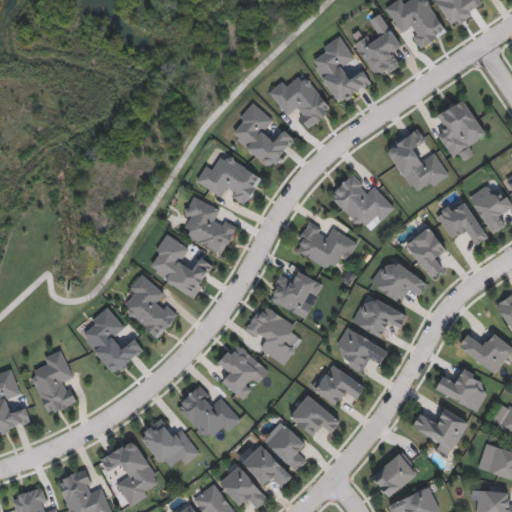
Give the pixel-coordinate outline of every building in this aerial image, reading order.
[(401,33),(385,6),(395,0),(405,0),(407,3),(412,0),(428,0),(447,32),(420,48),(409,29),(401,33)] [(482,0),(486,6),(453,27),(435,0),(482,0)] [(377,80),(355,42),(373,31),(373,30),(387,21),(403,47),(395,52),(403,64),(377,80)] [(372,83),(338,103),(309,54),(342,35),(356,59),(342,67),(348,77),(363,68),(372,83)] [(333,110),(309,128),(296,110),(287,116),(268,91),(284,80),(288,86),(305,73),(333,110)] [(451,157),(438,134),(445,130),(436,113),(465,97),(485,134),(469,143),(475,153),(464,159),(461,152),(451,157)] [(296,139),(272,169),(234,139),(240,131),(233,126),(253,101),(277,120),(270,129),(277,135),(282,128),(296,139)] [(434,150),(449,175),(416,195),(386,146),(418,127),(427,141),(417,147),(424,157),(434,150)] [(263,176),(247,203),(226,192),(223,197),(196,182),(206,164),(215,169),(224,153),(263,176)] [(329,196),(352,174),(368,190),(374,185),(392,203),(364,231),(329,196)] [(468,197),(487,185),(493,194),(501,188),(511,204),(511,208),(503,214),(509,223),(492,234),(468,197)] [(221,208),(217,218),(237,226),(225,254),(182,236),(191,217),(184,214),(192,196),(221,208)] [(436,214),(463,197),(488,236),(472,247),(461,231),(451,237),(436,214)] [(293,249),(308,222),(328,233),(332,226),(359,241),(348,260),(338,255),(330,270),(293,249)] [(440,257),(446,264),(431,277),(405,244),(428,225),(448,250),(440,257)] [(195,299),(151,271),(157,261),(151,257),(167,233),(190,247),(182,260),(193,267),(200,256),(216,266),(195,299)] [(418,296),(411,290),(400,304),(370,280),(385,262),(392,268),(398,260),(428,284),(418,296)] [(281,271),(292,277),(296,269),(324,283),(306,318),(267,298),(281,271)] [(158,339),(124,311),(137,294),(130,288),(142,273),(168,295),(162,302),(178,315),(158,339)] [(511,329),(496,304),(511,293),(511,329)] [(407,314),(401,325),(393,321),(384,338),(352,321),(362,301),(371,305),(375,297),(407,314)] [(285,365),(259,349),(264,340),(245,329),(257,310),(260,312),(264,305),(299,326),(293,336),(300,340),(285,365)] [(146,350),(114,375),(79,332),(110,307),(126,327),(115,336),(123,346),(135,337),(146,350)] [(388,350),(381,361),(374,356),(363,373),(339,358),(345,349),(336,344),(348,325),(388,350)] [(494,332),(511,345),(511,351),(495,374),(458,346),(470,329),(487,342),(494,332)] [(217,364),(236,341),(270,370),(256,386),(255,386),(243,400),(221,382),(228,373),(217,364)] [(76,403),(48,415),(31,373),(48,366),(44,356),(62,349),(74,377),(67,380),(76,403)] [(354,401),(346,396),(339,406),(312,388),(330,362),(365,385),(354,401)] [(483,377),(478,388),(487,393),(478,411),(435,390),(443,373),(454,378),(460,366),(483,377)] [(32,423),(0,432),(0,372),(14,368),(21,394),(6,398),(10,410),(26,405),(32,423)] [(209,441),(176,406),(198,385),(214,401),(219,396),(242,419),(227,433),(222,428),(209,441)] [(289,418),(307,393),(341,419),(329,436),(321,429),(315,437),(289,418)] [(511,438),(489,426),(503,401),(511,406),(511,438)] [(450,456),(432,446),(437,438),(413,425),(421,409),(438,419),(445,408),(469,421),(450,456)] [(139,433),(162,418),(173,434),(183,428),(201,453),(184,464),(178,456),(162,467),(139,433)] [(296,471),(265,441),(284,422),(308,444),(302,450),(309,458),(296,471)] [(100,458),(134,437),(158,477),(150,482),(155,491),(130,506),(113,477),(112,478),(100,458)] [(258,440),(293,475),(280,488),(272,481),(266,487),(239,459),(258,440)] [(511,477),(486,471),(492,446),(511,451),(511,477)] [(371,477),(403,451),(420,472),(388,498),(371,477)] [(269,498),(257,509),(250,501),(242,508),(218,481),(238,463),(269,498)] [(69,511),(57,479),(84,469),(92,489),(102,485),(111,511),(69,511)] [(202,511),(193,498),(215,482),(236,511),(202,511)] [(440,510),(435,511),(392,511),(389,503),(431,486),(440,510)] [(17,511),(12,495),(41,487),(47,507),(57,505),(59,511),(17,511)] [(511,511),(472,511),(474,489),(511,491),(511,503),(511,511)] [(177,511),(191,503),(196,511),(177,511)]
